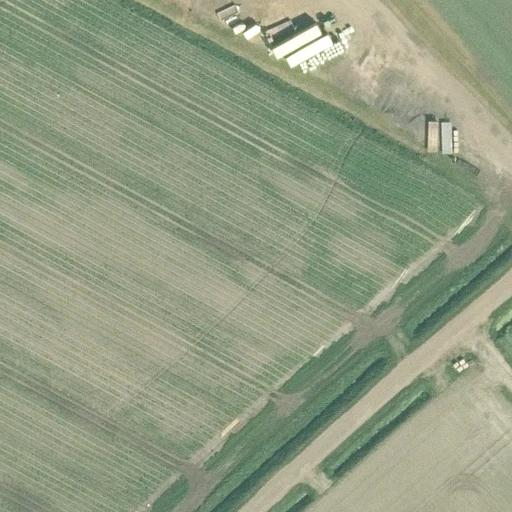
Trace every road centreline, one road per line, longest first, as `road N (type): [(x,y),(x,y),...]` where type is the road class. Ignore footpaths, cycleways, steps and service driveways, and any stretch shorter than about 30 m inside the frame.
road 1 (track): [(254,511),(511,278)]
road 2 (track): [(511,152),(360,0)]
road 3 (track): [(301,0),(451,92)]
